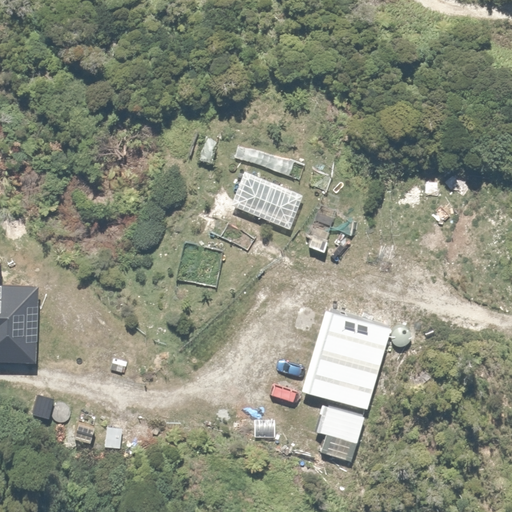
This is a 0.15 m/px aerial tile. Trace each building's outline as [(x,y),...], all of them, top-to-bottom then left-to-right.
[(299,183),(242,161),(229,194),(285,217),(299,183)] [(328,260),(323,281),(362,291),(368,269),(328,260)] [(37,371),(36,355),(35,275),(0,275),(0,355),(11,355),(12,371),(37,371)] [(362,405),(320,393),(312,425),(354,437),(362,405)] [(127,397),(104,395),(101,429),(124,431),(127,397)]
